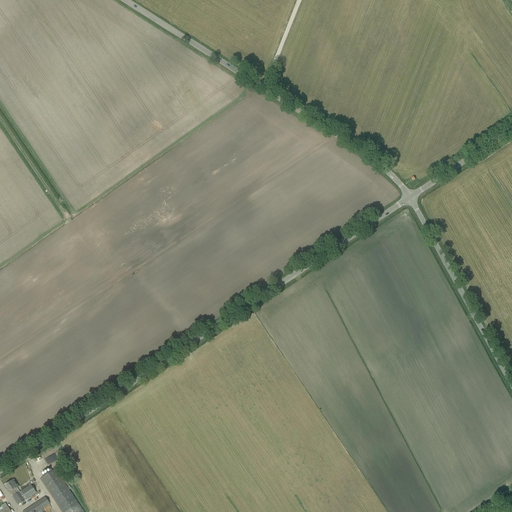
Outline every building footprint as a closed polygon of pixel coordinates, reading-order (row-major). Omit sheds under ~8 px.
[(175,315),(172,319),(178,325),(181,322),(175,315)] [(60,477),(55,469),(40,479),(62,511),(83,511),(65,484),(72,480),(67,472),(60,477)] [(18,487),(14,480),(5,485),(18,505),(36,493),(30,485),(16,495),(13,490),(15,489),(18,487)] [(36,511),(49,504),(44,497),(22,511),(36,511)] [(0,511),(10,511),(5,503),(1,506),(3,509),(0,511)]
